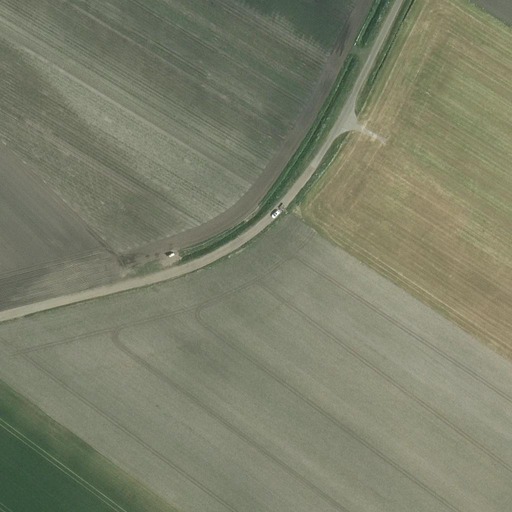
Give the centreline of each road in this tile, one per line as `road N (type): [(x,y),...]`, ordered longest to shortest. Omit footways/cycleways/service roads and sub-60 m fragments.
road 1 (unclassified): [(179,270),(247,235),(305,177),(400,0)]
road 2 (track): [(0,317),(179,270)]
